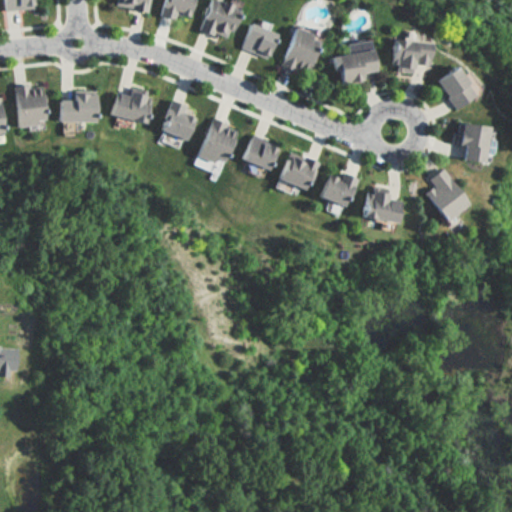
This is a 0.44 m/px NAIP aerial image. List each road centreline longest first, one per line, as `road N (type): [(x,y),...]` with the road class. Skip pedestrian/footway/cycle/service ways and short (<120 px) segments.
road 1 (residential): [(86,42),(182,64),(348,136),(367,136)]
road 2 (residential): [(397,108),(369,120),(367,136),(381,154),(397,155),(414,141),(411,117),(397,108)]
